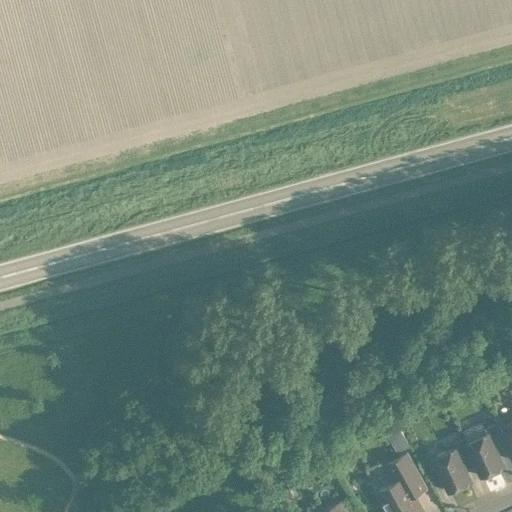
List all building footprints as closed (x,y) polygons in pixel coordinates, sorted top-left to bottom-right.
[(495,424),(505,446),(511,457),(511,456),(511,415),(495,424)] [(483,429),(463,439),(462,439),(473,462),(478,473),(500,462),(494,452),(505,446),(495,424),(493,419),(482,425),(483,429)] [(462,439),(463,439),(461,435),(449,440),(451,445),(430,455),(446,488),(467,478),(462,467),(473,462),(462,439)] [(382,462),(391,478),(374,488),(386,511),(413,511),(420,508),(410,491),(423,484),(404,449),(382,462)] [(308,471),(309,485),(327,483),(326,470),(308,471)] [(345,511),(337,498),(319,509),(320,511),(345,511)]
